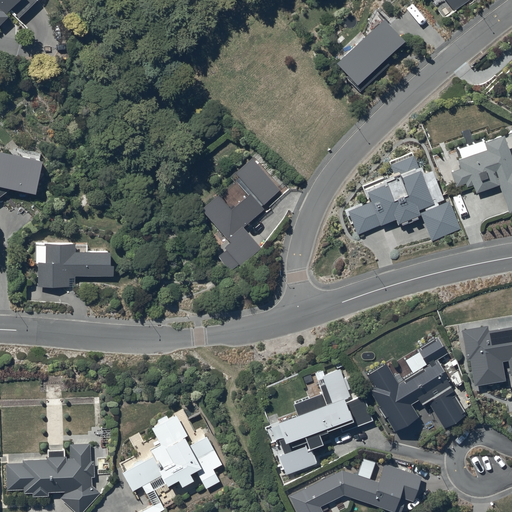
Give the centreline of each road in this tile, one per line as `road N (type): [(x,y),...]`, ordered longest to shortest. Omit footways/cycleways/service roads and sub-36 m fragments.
road 1 (residential): [(511,11),(415,90),(330,175),(297,258),(303,316)]
road 2 (residential): [(0,329),(169,338),(303,316)]
road 3 (residential): [(303,316),(511,257)]
road 4 (residential): [(511,479),(472,487),(454,464),(459,446),(474,436),(511,449)]
